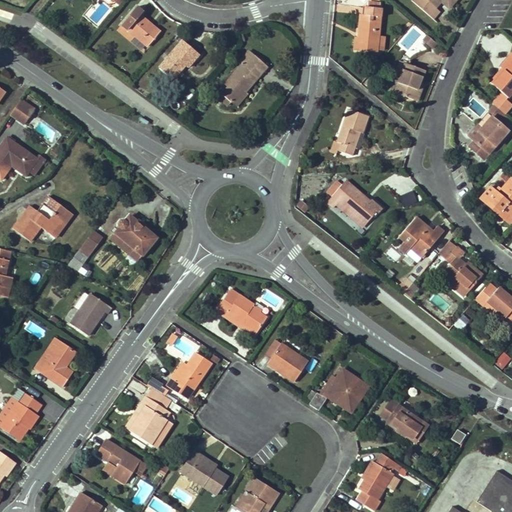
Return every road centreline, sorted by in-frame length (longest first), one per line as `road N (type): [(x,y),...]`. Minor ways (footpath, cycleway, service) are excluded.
road 1 (residential): [(484,0),(426,143),(443,195),(511,266)]
road 2 (unclassified): [(24,511),(180,280)]
road 3 (residential): [(234,423),(263,384),(346,441),(301,511)]
road 4 (tertiary): [(511,407),(432,372),(359,325)]
road 5 (residential): [(287,134),(310,82),(312,0)]
road 6 (tertiary): [(243,250),(359,325)]
road 7 (tertiary): [(359,325),(273,218)]
road 8 (tertiary): [(112,130),(0,52)]
